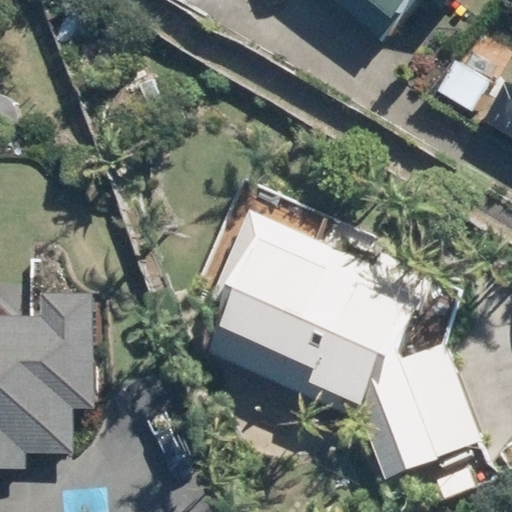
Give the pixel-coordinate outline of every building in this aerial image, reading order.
[(349,0),(398,39),(422,9),(426,12),(435,0),(349,0)] [(470,57),(452,89),(487,111),(507,80),(470,57)] [(260,219),(225,303),(241,309),(220,359),(374,422),(399,485),(456,462),(453,459),(488,444),(449,350),(412,362),(447,277),(391,254),(385,270),(260,219)] [(0,471),(31,472),(31,456),(79,457),(81,411),(101,412),(105,298),(60,297),(59,323),(0,321),(0,471)] [(481,467),(448,478),(455,499),(487,488),(481,467)]
